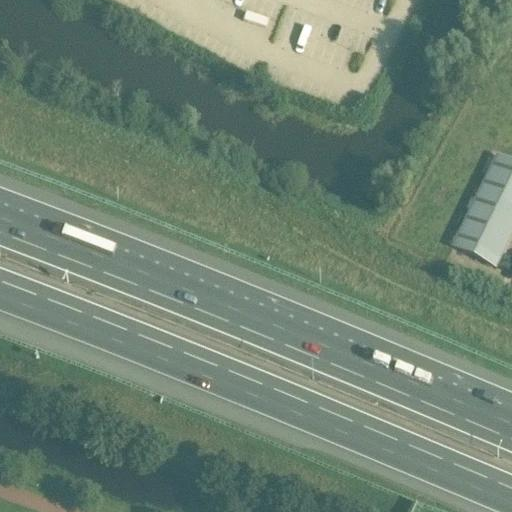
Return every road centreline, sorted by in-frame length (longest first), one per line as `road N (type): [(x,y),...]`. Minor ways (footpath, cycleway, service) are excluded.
road 1 (motorway): [(0,291),(511,498)]
road 2 (motorway): [(511,431),(0,226)]
